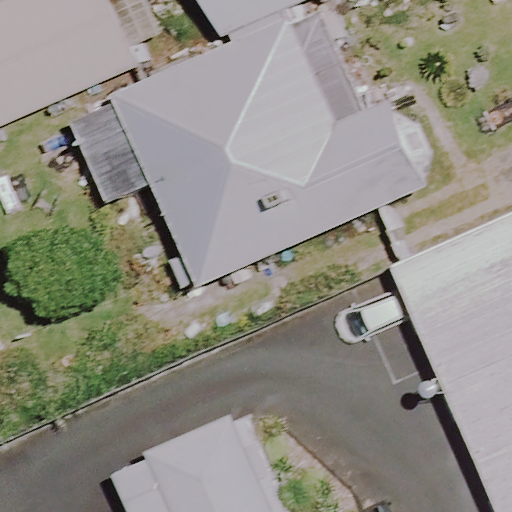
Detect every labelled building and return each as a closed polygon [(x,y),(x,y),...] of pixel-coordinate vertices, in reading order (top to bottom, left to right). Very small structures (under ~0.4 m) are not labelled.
[(0,131),(137,72),(105,0),(18,0),(0,8),(0,131)] [(277,0),(294,40),(392,0),(277,0)] [(393,12),(188,94),(265,285),(470,202),(393,12)] [(511,511),(511,231),(400,285),(509,511),(511,511)] [(289,511),(251,420),(122,473),(137,511),(289,511)]
